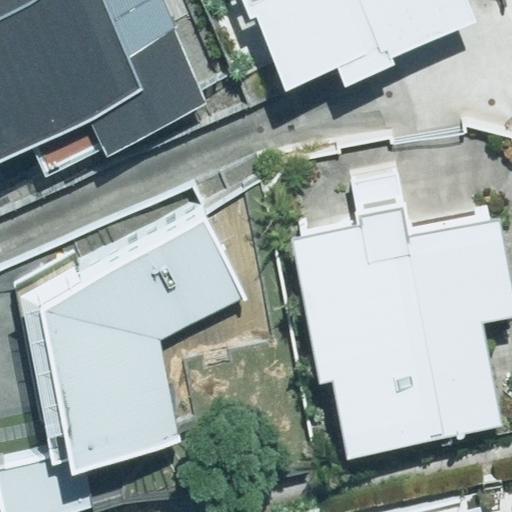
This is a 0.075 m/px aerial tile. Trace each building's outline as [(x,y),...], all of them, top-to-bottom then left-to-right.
[(0,0),(0,152),(87,116),(104,155),(214,108),(177,23),(121,47),(100,0),(0,0)] [(229,0),(270,96),(464,13),(458,0),(229,0)] [(264,228),(266,235),(325,454),(487,410),(462,316),(496,307),(471,215),(398,234),(387,195),(264,228)] [(239,289),(189,211),(16,297),(43,454),(0,465),(0,511),(72,511),(89,507),(79,461),(166,436),(151,333),(239,289)] [(466,511),(465,503),(422,511),(466,511)]
